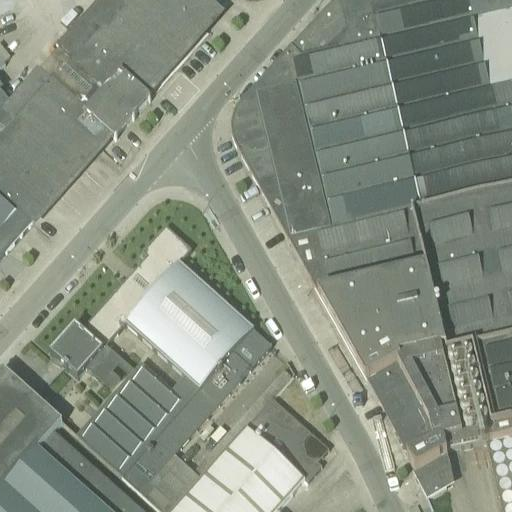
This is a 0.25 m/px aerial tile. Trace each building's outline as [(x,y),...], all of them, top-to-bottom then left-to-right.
[(205,0),(131,0),(127,6),(119,0),(108,0),(11,108),(0,94),(0,198),(33,226),(111,139),(115,142),(150,104),(146,100),(221,14),(205,0)] [(511,511),(511,0),(340,0),(241,108),(235,117),(232,132),(232,140),(240,158),(379,409),(381,408),(382,410),(383,409),(412,463),(409,465),(424,493),(422,494),(429,508),(449,498),(444,484),(451,474),(447,455),(485,446),(501,511),(511,511)] [(0,262),(33,226),(0,198),(0,262)] [(126,329),(180,268),(191,255),(166,232),(143,258),(147,262),(82,335),(104,354),(126,329)] [(176,511),(201,484),(175,460),(272,351),(180,268),(126,329),(155,354),(77,441),(155,511),(176,511)] [(69,374),(78,383),(104,354),(82,335),(75,329),(50,357),(65,371),(64,372),(68,375),(69,374)] [(63,428),(4,375),(0,378),(0,511),(136,511),(54,438),(63,428)] [(281,511),(304,486),(307,488),(322,472),(317,468),(329,455),(272,404),(201,484),(176,511),(281,511)]
